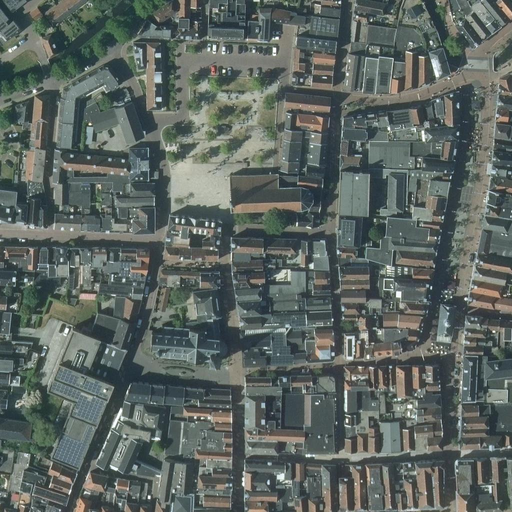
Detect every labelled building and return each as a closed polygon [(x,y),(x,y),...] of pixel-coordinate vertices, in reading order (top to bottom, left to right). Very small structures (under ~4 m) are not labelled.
[(21,4),(17,0),(2,0),(12,11),(21,4)] [(70,13),(61,0),(44,13),(53,26),(70,13)] [(61,0),(70,13),(86,0),(61,0)] [(177,10),(178,9),(177,0),(171,0),(163,5),(160,7),(151,13),(158,23),(177,11),(177,10)] [(207,26),(207,38),(210,38),(232,39),(242,39),(243,28),(244,28),(244,0),(208,0),(207,23),(207,26)] [(371,0),(354,0),(354,9),(369,12),(382,14),(385,3),(371,0)] [(427,49),(428,55),(428,82),(449,72),(447,63),(441,46),(436,29),(423,3),(422,0),(421,0),(402,0),(399,8),(397,20),(396,25),(413,27),(420,34),(424,49),(427,49)] [(447,0),(450,11),(450,12),(459,8),(455,0),(447,0)] [(473,10),(469,5),(466,0),(455,0),(459,8),(464,16),(465,17),(479,36),(481,39),(491,32),(473,10)] [(478,0),(476,0),(469,5),(473,10),(491,32),(499,25),(478,0)] [(494,0),(493,0),(478,0),(499,25),(509,18),(494,1),(494,0)] [(493,0),(494,0),(494,1),(509,18),(511,14),(511,3),(509,0),(493,0)] [(338,17),(339,7),(320,5),(316,4),(314,14),(319,14),(334,17),(338,17)] [(0,31),(7,40),(20,29),(13,20),(11,21),(0,7),(0,31)] [(29,13),(34,20),(42,14),(37,7),(29,13)] [(266,8),(258,8),(258,17),(258,20),(249,20),(248,20),(247,35),(247,39),(269,40),(271,8),(266,8)] [(271,21),(288,23),(290,12),(272,8),(271,17),(271,21)] [(452,21),(454,24),(464,18),(465,17),(464,16),(459,8),(450,12),(452,21)] [(366,26),(369,12),(354,9),(352,20),(363,22),(362,25),(366,26),(367,26),(366,26)] [(301,25),(303,25),(304,16),(295,15),(296,13),(290,12),(288,23),(297,24),(301,25)] [(338,18),(334,18),(305,15),(304,16),(303,25),(337,29),(338,18)] [(190,27),(188,27),(188,38),(201,39),(201,16),(192,16),(192,24),(192,27),(190,27)] [(172,26),(172,38),(188,38),(188,27),(190,27),(192,27),(192,24),(189,24),(189,18),(188,18),(183,18),(179,18),(178,26),(172,26)] [(478,37),(464,18),(454,24),(462,34),(462,35),(472,48),(481,40),(478,37)] [(159,37),(172,38),(172,26),(160,25),(160,26),(157,26),(147,19),(138,33),(139,36),(159,37)] [(362,25),(363,22),(352,20),(349,40),(358,41),(358,42),(364,43),(366,26),(362,25)] [(297,24),(296,34),(308,35),(332,38),(336,39),(337,29),(303,25),(301,25),(297,24)] [(392,57),(394,40),(396,28),(368,25),(367,26),(366,26),(364,43),(358,42),(358,41),(349,40),(348,53),(365,55),(365,56),(370,57),(377,58),(378,58),(378,55),(387,56),(392,57)] [(416,55),(428,55),(427,49),(424,49),(420,34),(413,27),(396,25),(396,28),(394,40),(396,40),(395,44),(401,45),(401,50),(405,50),(415,51),(416,55)] [(42,38),(49,58),(58,53),(51,34),(42,38)] [(295,46),(298,46),(330,51),(335,51),(335,50),(334,50),(335,40),(336,40),(336,39),(332,39),(308,36),(308,35),(296,34),(295,46)] [(145,42),(132,42),(138,69),(145,68),(145,66),(145,42)] [(159,42),(145,42),(145,66),(160,66),(159,42)] [(294,48),(293,62),(302,63),(303,56),(303,49),(298,48),(294,48)] [(404,57),(404,62),(402,89),(416,86),(416,55),(415,51),(405,50),(404,57)] [(312,57),(303,56),(302,63),(305,63),(311,64),(311,63),(333,64),(334,53),(312,51),(312,57)] [(365,56),(365,55),(348,53),(343,89),(346,90),(358,91),(359,80),(363,81),(365,56)] [(378,55),(378,58),(375,88),(374,92),(388,92),(389,92),(390,82),(389,82),(392,57),(387,56),(378,55)] [(428,55),(416,55),(417,86),(428,82),(428,55)] [(358,91),(362,91),(374,92),(374,88),(377,58),(370,57),(365,56),(363,81),(359,80),(358,91)] [(392,57),(389,82),(390,82),(389,92),(402,89),(404,62),(404,57),(392,57)] [(292,71),(296,71),(303,71),(304,70),(305,63),(302,63),(293,62),(292,71)] [(312,75),(332,76),(333,65),(329,64),(313,63),(312,75)] [(61,98),(56,145),(73,147),(78,98),(103,84),(106,90),(122,82),(109,65),(103,65),(71,82),(72,83),(63,88),(62,98),(61,98)] [(146,68),(146,91),(160,91),(160,80),(160,66),(145,66),(145,68),(146,68)] [(291,84),(301,85),(302,74),(296,73),(292,72),(291,84)] [(498,84),(511,85),(511,78),(509,73),(503,76),(499,78),(498,80),(498,84)] [(301,85),(310,86),(331,88),(331,84),(332,80),(331,80),(332,76),(312,75),(302,74),(301,85)] [(511,85),(498,84),(497,94),(511,95),(511,85)] [(161,109),(160,91),(146,91),(147,110),(161,109)] [(444,115),(444,116),(442,116),(442,119),(440,119),(440,125),(458,123),(457,94),(456,94),(455,93),(454,92),(444,95),(445,115),(444,115)] [(96,102),(98,106),(106,101),(101,93),(93,98),(96,102)] [(290,112),(296,113),(303,113),(323,115),(324,110),(326,110),(327,97),(287,93),(286,106),(291,107),(290,112)] [(511,95),(497,94),(496,107),(511,108),(511,95)] [(34,98),(32,120),(48,122),(49,100),(49,95),(34,96),(34,98)] [(443,95),(431,100),(434,117),(442,116),(444,116),(444,115),(443,95)] [(15,105),(14,119),(23,120),(26,120),(28,100),(15,105)] [(435,120),(434,117),(431,100),(422,104),(425,120),(433,118),(433,121),(435,120)] [(119,123),(126,142),(143,136),(132,101),(100,112),(98,105),(96,102),(93,104),(90,105),(88,106),(85,108),(84,108),(84,109),(84,114),(83,118),(84,119),(85,123),(91,120),(95,131),(119,123)] [(409,107),(408,107),(412,123),(423,120),(420,105),(409,107)] [(386,110),(388,124),(389,130),(412,126),(412,123),(408,107),(386,110)] [(511,108),(496,107),(495,120),(511,121),(511,108)] [(377,125),(388,124),(386,110),(385,110),(375,112),(376,119),(377,125)] [(286,127),(294,128),(327,132),(328,116),(323,115),(303,113),(296,113),(290,112),(286,111),(284,127),(286,127)] [(366,126),(377,125),(376,119),(375,112),(364,113),(365,122),(366,126)] [(352,115),(353,122),(365,122),(364,113),(352,115)] [(412,123),(412,126),(389,130),(386,133),(385,141),(409,141),(418,141),(457,139),(457,138),(458,124),(434,126),(433,121),(433,118),(425,120),(423,120),(412,123)] [(46,141),(48,122),(32,120),(31,134),(30,139),(46,141)] [(342,122),(341,139),(343,139),(353,140),(360,140),(366,141),(385,141),(386,133),(366,131),(366,126),(365,122),(353,122),(342,122)] [(511,124),(508,124),(499,122),(495,122),(494,123),(493,135),(511,137),(511,124)] [(323,166),(327,132),(294,128),(286,127),(284,127),(280,170),(290,170),(291,170),(291,173),(297,174),(304,175),(305,164),(323,166)] [(511,137),(493,135),(492,148),(496,148),(511,150),(511,137)] [(45,149),(46,141),(30,139),(29,146),(34,147),(45,149)] [(353,140),(343,139),(341,139),(340,154),(351,154),(352,148),(360,148),(360,140),(353,140)] [(409,156),(422,157),(425,157),(453,159),(457,139),(418,141),(409,141),(409,156)] [(368,168),(410,169),(413,169),(421,169),(422,157),(409,156),(409,141),(385,141),(366,141),(360,140),(360,148),(360,169),(361,170),(361,169),(368,169),(368,168)] [(45,149),(34,147),(34,151),(33,159),(32,174),(31,180),(42,181),(45,149)] [(129,148),(129,159),(129,180),(147,179),(147,178),(147,168),(148,168),(148,159),(147,159),(147,149),(147,147),(129,148)] [(340,154),(339,169),(360,169),(360,148),(352,148),(351,154),(340,154)] [(65,153),(65,150),(55,149),(52,183),(55,183),(81,182),(90,182),(100,182),(112,182),(111,196),(114,195),(130,195),(129,182),(129,180),(129,159),(95,155),(80,154),(65,153)] [(511,151),(492,150),(491,162),(511,164),(511,151)] [(26,151),(26,158),(33,159),(34,151),(26,151)] [(422,157),(421,169),(442,170),(451,171),(453,159),(425,157),(422,157)] [(511,164),(491,162),(489,176),(511,179),(511,164)] [(304,175),(322,177),(323,166),(305,164),(304,175)] [(386,215),(386,217),(399,217),(399,213),(402,213),(403,204),(407,204),(408,195),(406,195),(407,174),(410,174),(410,169),(368,168),(368,169),(361,169),(361,170),(360,169),(339,169),(339,177),(338,212),(367,214),(368,177),(385,178),(385,175),(387,175),(387,209),(379,209),(379,215),(386,215)] [(287,208),(291,208),(292,208),(299,208),(299,210),(300,210),(300,208),(307,206),(311,200),(312,201),(313,200),(311,199),(311,194),(313,193),(312,192),(311,192),(307,188),(308,186),(307,186),(306,187),(301,185),(300,184),(299,183),(299,185),(295,185),(295,184),(296,184),(297,174),(291,173),(291,170),(290,170),(280,170),(278,169),(278,173),(274,173),(274,172),(272,172),(272,173),(272,174),(261,174),(261,172),(259,173),(259,174),(247,174),(247,173),(246,173),(246,174),(245,174),(234,175),(234,173),(232,173),(232,175),(229,175),(229,183),(229,188),(229,196),(229,201),(230,201),(230,212),(231,212),(231,210),(235,209),(249,209),(249,211),(251,211),(251,209),(259,209),(259,210),(261,210),(261,209),(269,209),(269,210),(271,211),(271,208),(279,208),(279,210),(280,210),(281,208),(287,208)] [(424,207),(426,193),(428,179),(440,179),(442,170),(421,169),(413,169),(410,169),(410,174),(409,176),(409,177),(408,191),(414,191),(413,206),(424,207)] [(451,171),(442,170),(440,179),(449,180),(449,179),(451,171)] [(0,219),(1,219),(1,220),(2,220),(8,220),(14,221),(15,200),(16,190),(17,172),(15,171),(13,190),(0,188),(0,219)] [(304,175),(297,174),(296,184),(295,184),(295,185),(299,185),(299,183),(300,184),(301,185),(306,187),(307,186),(308,186),(307,188),(321,189),(322,177),(304,175)] [(511,179),(489,176),(488,188),(492,189),(511,191),(511,179)] [(129,180),(129,182),(130,195),(150,195),(154,195),(153,182),(147,182),(147,179),(129,180)] [(428,179),(426,193),(446,196),(446,195),(449,180),(440,179),(428,179)] [(40,198),(39,204),(46,205),(42,181),(31,180),(27,180),(27,189),(27,194),(27,195),(27,196),(40,198)] [(81,205),(81,182),(55,183),(55,203),(81,205)] [(89,208),(90,182),(81,182),(81,205),(81,215),(80,230),(99,231),(100,216),(90,215),(90,208),(89,208)] [(114,195),(111,196),(112,182),(100,182),(100,207),(106,207),(111,207),(111,201),(114,201),(114,207),(117,207),(127,207),(154,206),(154,202),(154,196),(154,195),(150,195),(130,195),(114,195)] [(311,200),(307,206),(308,207),(308,211),(318,212),(318,211),(321,189),(307,188),(311,192),(312,192),(313,193),(311,194),(311,199),(313,200),(312,201),(311,200)] [(511,192),(492,189),(488,189),(486,201),(511,205),(511,192)] [(413,206),(414,191),(408,191),(408,195),(407,204),(403,204),(402,213),(402,218),(415,219),(415,218),(416,218),(422,219),(441,221),(443,209),(424,207),(413,206)] [(21,201),(15,200),(14,221),(25,223),(27,196),(27,195),(27,194),(22,193),(21,201)] [(443,209),(446,196),(426,193),(424,207),(443,209)] [(27,196),(25,223),(37,225),(39,204),(40,198),(27,196)] [(511,205),(486,201),(484,214),(511,217),(511,205)] [(46,205),(39,204),(37,225),(47,227),(47,224),(46,205)] [(67,229),(68,206),(63,206),(63,214),(54,213),(53,228),(67,229)] [(73,207),(68,206),(67,229),(80,230),(81,215),(73,215),(73,207)] [(154,232),(154,206),(127,207),(117,207),(117,218),(132,219),(132,232),(154,232)] [(299,208),(292,208),(291,208),(287,208),(287,215),(296,216),(295,226),(318,227),(318,212),(308,211),(308,207),(307,206),(300,208),(300,210),(299,210),(299,208)] [(111,215),(111,207),(106,207),(106,214),(100,214),(100,216),(99,231),(110,232),(110,218),(111,218),(111,215)] [(117,218),(117,207),(114,207),(111,207),(111,215),(111,218),(110,218),(110,232),(111,232),(128,232),(132,232),(132,219),(117,218)] [(190,230),(206,232),(219,233),(220,221),(220,220),(169,214),(167,228),(190,230)] [(336,232),(337,232),(336,243),(336,244),(359,247),(359,246),(364,246),(364,242),(360,242),(361,216),(337,214),(337,216),(338,216),(337,228),(336,232)] [(481,227),(511,233),(511,217),(484,214),(481,227)] [(391,264),(392,249),(390,248),(390,236),(420,240),(422,226),(421,226),(415,226),(415,219),(402,218),(399,217),(386,217),(386,220),(385,236),(380,236),(379,247),(370,247),(366,246),(365,258),(391,266),(391,264)] [(421,226),(422,226),(440,228),(441,221),(422,219),(421,226)] [(440,228),(422,226),(420,240),(437,242),(440,228)] [(511,233),(481,227),(476,252),(511,258),(511,233)] [(167,228),(165,244),(178,246),(188,247),(190,230),(167,228)] [(206,232),(205,247),(218,248),(219,233),(206,232)] [(396,249),(436,251),(435,251),(437,242),(420,240),(390,236),(390,248),(392,249),(396,249)] [(230,237),(231,250),(257,252),(257,255),(261,255),(261,258),(263,258),(263,252),(261,252),(262,238),(260,238),(230,237)] [(277,253),(295,253),(295,239),(262,238),(261,252),(263,252),(263,258),(263,259),(265,259),(274,260),(277,259),(277,253)] [(312,253),(311,240),(301,239),(301,243),(300,265),(307,265),(308,254),(312,253)] [(312,256),(326,255),(325,239),(311,239),(311,240),(312,253),(312,256)] [(170,257),(177,258),(178,246),(165,244),(162,259),(170,259),(170,257)] [(356,257),(357,253),(357,247),(336,245),(337,256),(350,257),(356,257)] [(18,270),(27,270),(28,246),(6,246),(4,269),(18,270)] [(34,271),(34,268),(37,268),(37,264),(37,247),(28,246),(27,270),(34,271)] [(188,247),(178,246),(177,258),(191,258),(191,247),(188,247)] [(55,247),(55,264),(50,264),(50,269),(48,269),(48,275),(41,275),(41,278),(33,277),(33,281),(32,285),(50,286),(50,285),(50,282),(59,283),(59,275),(68,275),(68,265),(68,247),(55,247)] [(55,264),(55,247),(49,247),(48,256),(47,256),(46,263),(48,263),(47,269),(38,268),(37,268),(34,268),(34,271),(33,277),(41,278),(41,275),(48,275),(48,269),(50,269),(50,264),(55,264)] [(47,256),(48,256),(49,247),(38,247),(37,264),(38,268),(47,269),(48,263),(46,263),(47,256)] [(68,275),(67,289),(73,289),(74,273),(73,273),(73,265),(78,265),(79,261),(79,247),(69,247),(68,247),(68,265),(68,275)] [(78,275),(79,274),(79,282),(91,282),(91,261),(91,247),(79,247),(79,261),(78,265),(78,275)] [(91,282),(99,283),(108,283),(109,272),(101,272),(102,265),(102,261),(107,261),(107,260),(105,260),(106,248),(102,247),(91,247),(91,261),(91,282)] [(205,247),(198,247),(191,247),(191,258),(205,259),(205,248),(205,247)] [(120,251),(120,248),(106,248),(105,260),(107,260),(107,261),(102,261),(102,265),(101,272),(109,272),(118,273),(119,261),(120,251)] [(120,251),(119,261),(134,261),(134,248),(120,248),(120,251)] [(134,248),(134,261),(148,261),(149,249),(134,248)] [(205,248),(205,259),(218,259),(218,248),(205,248)] [(433,266),(436,251),(396,249),(395,263),(413,264),(429,265),(433,266)] [(253,260),(261,259),(263,259),(263,258),(261,258),(261,255),(257,255),(257,252),(231,250),(231,260),(249,260),(249,255),(252,255),(253,256),(253,260)] [(511,258),(476,252),(474,264),(511,271),(511,258)] [(328,269),(326,255),(312,256),(312,264),(312,269),(328,269)] [(368,277),(378,278),(378,277),(385,277),(386,270),(375,270),(370,271),(369,273),(368,273),(368,265),(350,266),(350,257),(337,256),(338,266),(339,278),(343,277),(368,277)] [(265,259),(263,259),(261,259),(253,260),(249,260),(231,260),(231,264),(231,271),(275,269),(274,260),(265,259)] [(134,261),(119,261),(118,273),(109,272),(108,283),(143,286),(148,261),(134,261)] [(511,271),(474,264),(471,277),(511,284),(511,271)] [(392,277),(430,278),(431,278),(433,267),(429,267),(412,267),(388,266),(387,277),(392,277)] [(18,270),(4,269),(0,268),(0,282),(6,283),(14,284),(14,276),(18,276),(18,270)] [(33,281),(33,277),(34,271),(27,270),(18,270),(18,276),(18,280),(33,281)] [(199,271),(160,270),(158,285),(199,286),(199,271)] [(205,286),(219,286),(219,284),(218,272),(217,272),(199,271),(199,286),(205,286)] [(263,271),(249,271),(249,282),(263,282),(263,271)] [(305,271),(305,276),(314,276),(314,281),(308,281),(308,284),(329,283),(328,271),(305,271)] [(234,286),(249,286),(249,272),(232,272),(234,286)] [(377,288),(378,278),(368,277),(343,277),(339,278),(340,289),(344,288),(364,288),(377,288)] [(380,298),(380,300),(403,301),(426,301),(427,299),(427,298),(431,278),(430,278),(392,277),(387,277),(385,277),(378,277),(378,278),(377,288),(378,288),(379,298),(380,298)] [(511,284),(471,277),(469,290),(494,295),(511,297),(511,284)] [(108,283),(99,283),(97,292),(131,296),(131,297),(141,298),(143,286),(108,283)] [(329,283),(308,284),(308,288),(312,288),(312,294),(312,295),(329,294),(329,283)] [(240,300),(260,299),(259,285),(249,286),(234,286),(236,300),(240,300)] [(168,288),(162,287),(159,301),(166,302),(168,288)] [(194,303),(196,319),(218,316),(221,316),(220,306),(219,306),(216,287),(191,290),(193,303),(194,303)] [(380,300),(380,298),(379,298),(365,297),(364,288),(344,288),(340,289),(341,301),(346,300),(364,300),(364,302),(369,302),(369,304),(369,306),(369,307),(380,307),(380,300)] [(511,297),(494,295),(469,290),(467,303),(493,307),(499,308),(511,309),(511,297)] [(236,300),(238,315),(269,313),(272,313),(273,312),(283,312),(283,311),(305,311),(308,311),(308,310),(307,299),(307,297),(303,297),(303,293),(303,292),(282,294),(282,292),(268,292),(268,299),(260,299),(240,300),(236,300)] [(6,296),(0,295),(0,307),(5,308),(5,309),(16,310),(16,303),(6,303),(6,296)] [(119,318),(135,323),(141,298),(114,296),(113,316),(119,318)] [(66,297),(65,302),(73,305),(76,298),(66,297)] [(330,297),(307,299),(308,310),(330,310),(330,297)] [(364,300),(346,300),(341,301),(342,313),(343,313),(356,314),(358,314),(364,314),(364,310),(359,310),(359,304),(360,305),(366,304),(369,304),(369,302),(364,302),(364,300)] [(397,324),(398,313),(402,313),(425,314),(427,301),(426,301),(403,301),(380,300),(380,307),(380,314),(382,314),(382,318),(382,320),(382,325),(397,324)] [(436,341),(450,342),(454,304),(453,304),(450,304),(449,304),(446,304),(444,303),(444,304),(442,303),(440,303),(436,341)] [(0,310),(0,332),(9,333),(10,311),(0,310)] [(308,310),(308,311),(305,311),(306,325),(331,324),(331,310),(330,310),(308,310)] [(238,315),(240,329),(244,328),(245,332),(250,332),(285,329),(293,329),(293,326),(306,325),(305,311),(283,311),(283,312),(273,312),(272,313),(269,313),(238,315)] [(119,318),(113,316),(97,312),(90,333),(112,341),(113,343),(126,348),(135,323),(119,318)] [(397,325),(421,326),(425,314),(402,313),(398,313),(397,324),(397,325)] [(359,329),(370,329),(370,314),(369,314),(364,314),(358,314),(359,329)] [(481,318),(481,316),(465,315),(464,326),(486,327),(489,328),(489,325),(486,325),(486,318),(481,318)] [(156,352),(159,352),(158,354),(157,356),(158,356),(158,357),(160,357),(160,356),(168,357),(168,358),(169,358),(169,357),(177,357),(176,358),(178,359),(178,358),(185,358),(185,359),(187,360),(187,359),(192,360),(193,360),(193,359),(195,360),(196,360),(200,361),(202,361),(202,360),(208,360),(208,361),(210,361),(216,362),(218,362),(218,360),(218,359),(220,359),(221,357),(220,355),(218,355),(219,354),(222,353),(223,353),(224,353),(223,352),(225,349),(226,350),(227,348),(226,348),(226,345),(227,345),(227,343),(226,343),(224,340),(225,340),(224,339),(223,340),(220,338),(218,316),(196,319),(196,321),(185,323),(186,328),(162,326),(162,325),(161,325),(160,332),(152,331),(151,331),(149,348),(150,348),(151,348),(155,348),(155,351),(156,352)] [(486,318),(486,325),(489,325),(489,328),(498,328),(499,319),(486,318)] [(511,320),(499,319),(498,328),(498,331),(499,331),(499,352),(511,352),(511,320)] [(72,326),(47,388),(73,399),(50,456),(78,467),(112,383),(105,380),(118,348),(125,351),(126,349),(72,326)] [(486,327),(464,326),(464,334),(484,336),(484,339),(487,339),(489,334),(488,334),(489,328),(486,327)] [(390,341),(399,339),(418,335),(420,328),(395,327),(378,328),(378,329),(370,329),(371,330),(371,335),(373,335),(373,343),(390,341)] [(286,344),(289,344),(289,353),(292,353),(305,352),(313,352),(312,344),(312,328),(285,329),(286,344)] [(312,344),(333,343),(332,328),(331,328),(312,328),(312,344)] [(464,334),(463,344),(491,346),(498,346),(497,341),(498,331),(498,328),(489,328),(488,334),(489,334),(487,339),(484,339),(484,336),(464,334)] [(240,332),(242,347),(270,345),(271,345),(286,344),(285,329),(250,332),(245,332),(240,332)] [(371,330),(370,329),(359,329),(359,330),(356,330),(356,332),(353,332),(353,355),(353,357),(362,356),(362,346),(368,345),(367,336),(371,335),(371,330)] [(353,355),(353,332),(344,332),(344,344),(341,344),(342,355),(342,357),(344,358),(353,357),(353,355)] [(373,335),(371,335),(367,336),(368,345),(362,346),(362,356),(374,355),(373,343),(373,335)] [(417,339),(418,335),(399,339),(401,351),(406,350),(413,349),(417,339)] [(401,351),(399,339),(390,341),(391,353),(401,351)] [(11,357),(27,358),(31,349),(33,342),(13,340),(12,343),(0,342),(0,355),(11,356),(11,357)] [(391,353),(390,341),(373,343),(374,355),(391,353)] [(313,352),(305,352),(306,361),(330,359),(333,357),(333,343),(312,344),(313,352)] [(265,354),(265,363),(292,362),(292,353),(289,353),(289,344),(286,344),(271,345),(271,354),(265,354)] [(491,346),(463,344),(463,353),(481,354),(487,355),(497,355),(498,346),(491,346)] [(270,345),(242,347),(242,355),(243,364),(265,363),(265,354),(271,354),(271,345),(270,345)] [(0,368),(20,370),(20,372),(26,373),(30,373),(31,371),(37,351),(31,349),(27,358),(11,357),(0,355),(0,368)] [(302,361),(306,361),(305,352),(292,353),(292,362),(302,361)] [(511,357),(486,360),(487,355),(481,354),(463,353),(461,400),(465,400),(474,400),(474,401),(483,400),(483,403),(488,403),(506,401),(511,400),(511,357)] [(410,387),(410,364),(395,365),(396,377),(394,377),(395,392),(395,397),(411,397),(410,387)] [(423,364),(410,364),(410,387),(424,386),(424,380),(423,364)] [(423,364),(424,380),(438,379),(438,364),(423,364)] [(368,370),(369,388),(369,393),(377,393),(377,387),(376,365),(368,366),(368,370)] [(376,365),(377,387),(377,393),(387,392),(386,365),(376,365)] [(387,392),(395,392),(394,377),(394,365),(386,365),(387,392)] [(343,378),(367,377),(367,370),(367,366),(343,366),(343,378)] [(0,383),(12,384),(18,385),(20,372),(0,370),(0,383)] [(316,393),(316,391),(316,383),(311,383),(310,374),(309,375),(309,372),(300,372),(300,375),(289,375),(290,384),(290,389),(290,393),(316,393)] [(311,383),(316,383),(316,391),(330,390),(334,389),(334,385),(334,377),(334,376),(333,376),(330,374),(330,373),(310,374),(311,383)] [(281,384),(290,384),(289,375),(278,376),(278,384),(281,384)] [(244,376),(244,385),(278,384),(278,376),(270,376),(244,376)] [(343,378),(344,388),(368,388),(367,377),(343,378)] [(424,386),(424,390),(439,389),(438,379),(424,380),(424,386)] [(171,385),(130,381),(124,397),(148,400),(169,402),(169,403),(183,404),(183,396),(185,396),(203,397),(204,389),(204,388),(171,385)] [(12,384),(11,393),(25,394),(26,386),(18,385),(12,384)] [(280,393),(281,393),(281,387),(281,384),(278,384),(244,385),(245,394),(280,393)] [(424,386),(410,387),(411,397),(395,397),(395,392),(387,392),(387,396),(389,396),(389,403),(403,403),(403,400),(417,400),(425,399),(424,392),(431,391),(439,391),(439,389),(424,390),(424,386)] [(204,389),(203,397),(230,398),(231,390),(207,388),(206,389),(204,389)] [(344,388),(344,414),(355,414),(355,412),(358,412),(358,409),(378,409),(377,394),(377,393),(369,393),(369,388),(368,388),(344,388)] [(431,391),(424,392),(425,399),(417,400),(417,407),(440,405),(439,391),(431,391)] [(302,453),(337,452),(335,392),(331,392),(323,392),(323,393),(316,393),(290,393),(281,393),(280,393),(245,394),(244,427),(245,427),(303,428),(302,453)] [(377,393),(377,394),(378,409),(378,413),(385,412),(384,403),(389,403),(389,396),(387,396),(387,392),(377,393)] [(184,404),(198,405),(231,407),(230,398),(203,397),(185,396),(184,404)] [(154,476),(154,475),(156,467),(135,458),(144,437),(149,439),(149,438),(160,440),(165,407),(124,399),(122,411),(122,413),(123,414),(117,418),(115,417),(96,461),(107,466),(108,463),(128,472),(131,466),(136,469),(136,473),(154,476)] [(391,412),(400,412),(400,419),(416,418),(416,420),(418,420),(417,407),(417,400),(403,400),(403,403),(389,403),(384,403),(385,412),(391,412)] [(511,401),(506,402),(506,401),(488,403),(488,414),(488,425),(488,435),(500,435),(500,433),(511,433),(511,401)] [(488,403),(483,403),(480,403),(480,404),(477,404),(460,405),(460,415),(488,414),(488,403)] [(427,419),(440,418),(440,405),(417,407),(418,420),(427,419)] [(194,422),(195,420),(204,421),(207,421),(211,421),(231,422),(231,409),(171,406),(170,413),(183,414),(187,414),(187,422),(187,421),(194,422)] [(355,414),(355,425),(355,433),(367,433),(367,437),(378,437),(378,427),(368,427),(368,416),(378,415),(378,414),(378,413),(378,409),(358,409),(358,412),(355,412),(355,414)] [(402,450),(401,429),(400,420),(400,419),(400,412),(391,412),(391,421),(378,421),(378,427),(378,437),(378,451),(402,450)] [(344,425),(355,425),(355,414),(344,414),(344,425)] [(459,426),(488,425),(488,414),(460,415),(459,426)] [(0,436),(27,440),(27,441),(37,442),(40,423),(38,423),(38,422),(30,419),(30,420),(30,421),(0,416),(0,436)] [(400,420),(401,429),(414,428),(413,425),(428,424),(427,419),(418,420),(416,420),(416,418),(400,419),(400,420)] [(413,425),(414,428),(414,437),(425,436),(428,436),(437,435),(441,434),(440,418),(427,419),(428,424),(413,425)] [(185,455),(184,458),(190,458),(191,456),(194,457),(197,457),(198,447),(204,447),(205,438),(201,438),(201,431),(203,429),(207,429),(207,421),(204,421),(195,420),(194,422),(187,421),(187,422),(169,420),(168,436),(164,453),(185,455)] [(211,421),(207,421),(207,429),(231,431),(231,422),(211,421)] [(344,452),(356,452),(355,433),(355,425),(344,425),(344,452)] [(459,435),(479,435),(488,435),(488,425),(459,426),(459,435)] [(302,453),(303,428),(245,427),(244,427),(245,437),(294,439),(293,453),(302,453)] [(414,428),(401,429),(402,450),(415,449),(414,437),(414,428)] [(203,429),(201,431),(201,438),(205,438),(231,440),(231,431),(207,429),(203,429)] [(355,433),(356,452),(367,452),(367,437),(367,433),(355,433)] [(511,433),(500,433),(500,435),(501,446),(511,445),(511,433)] [(441,435),(437,435),(432,435),(428,436),(428,449),(441,448),(441,435)] [(479,435),(459,435),(459,448),(479,447),(479,435)] [(479,447),(501,446),(500,435),(488,435),(479,435),(479,447)] [(428,449),(428,436),(425,436),(414,437),(415,449),(428,449)] [(293,453),(294,439),(245,437),(245,438),(244,451),(277,452),(293,453)] [(378,437),(367,437),(367,452),(378,451),(378,437)] [(204,447),(231,449),(231,440),(205,438),(204,447)] [(231,458),(231,449),(204,447),(198,447),(197,457),(231,458)] [(0,472),(10,474),(12,463),(14,450),(2,449),(2,456),(0,455),(0,472)] [(15,464),(12,463),(10,474),(10,481),(8,492),(7,497),(6,497),(5,507),(4,507),(3,511),(15,511),(16,509),(17,502),(19,492),(20,486),(23,469),(27,470),(28,466),(30,453),(18,451),(16,463),(15,464)] [(160,500),(170,501),(168,511),(193,511),(194,506),(195,492),(194,492),(190,492),(191,484),(193,465),(194,459),(190,458),(184,458),(163,455),(163,458),(157,492),(159,492),(159,496),(160,497),(160,500)] [(194,457),(191,456),(190,458),(194,459),(193,465),(198,466),(231,467),(231,458),(197,457),(194,457)] [(506,461),(506,457),(489,458),(489,464),(490,484),(491,496),(491,500),(491,501),(501,499),(499,480),(507,479),(506,461)] [(456,490),(473,490),(473,485),(472,459),(463,459),(463,458),(457,459),(456,459),(455,460),(455,461),(454,462),(454,467),(454,468),(455,468),(456,490)] [(487,458),(472,459),(473,485),(490,484),(489,464),(487,464),(487,462),(487,458)] [(244,459),(244,470),(276,471),(275,486),(291,487),(291,478),(291,461),(284,461),(275,460),(244,459)] [(443,477),(443,459),(431,460),(434,506),(444,505),(443,487),(443,477)] [(431,460),(414,461),(418,506),(434,506),(431,460)] [(52,474),(72,482),(76,472),(52,461),(47,472),(52,474)] [(291,478),(306,478),(306,469),(306,463),(291,461),(291,478)] [(402,462),(404,486),(406,507),(418,506),(414,461),(402,462)] [(392,463),(381,463),(384,507),(397,507),(396,487),(404,486),(402,462),(392,463)] [(384,507),(381,463),(365,463),(365,467),(368,503),(368,507),(384,507)] [(321,464),(321,470),(321,511),(325,511),(336,510),(334,464),(321,464)] [(351,464),(352,475),(353,507),(366,507),(366,503),(363,468),(363,464),(351,464)] [(198,474),(198,466),(193,465),(191,484),(197,485),(230,487),(231,476),(198,474)] [(16,509),(15,511),(29,511),(31,504),(37,506),(40,495),(31,492),(35,482),(43,484),(47,472),(28,466),(27,470),(23,469),(20,486),(19,492),(17,502),(16,509)] [(231,467),(198,466),(198,474),(231,476),(231,467)] [(321,511),(321,470),(306,469),(306,478),(306,488),(306,495),(306,511),(321,511)] [(275,486),(276,471),(244,470),(244,486),(275,487),(275,486)] [(68,493),(72,482),(52,474),(47,472),(43,484),(68,493)] [(106,485),(108,476),(90,472),(83,485),(82,488),(94,490),(94,488),(99,489),(104,491),(105,490),(106,485)] [(353,510),(353,507),(352,475),(339,476),(340,509),(350,508),(350,510),(353,510)] [(106,485),(105,490),(109,491),(114,492),(115,487),(117,478),(108,476),(106,485)] [(117,497),(120,497),(126,498),(127,493),(129,480),(117,478),(115,487),(114,492),(114,496),(117,497)] [(306,511),(306,495),(298,495),(298,488),(306,488),(306,478),(291,478),(291,487),(291,490),(292,490),(292,496),(293,501),(294,510),(294,511),(306,511)] [(134,494),(138,495),(141,482),(140,482),(129,480),(127,493),(134,494)] [(31,492),(40,495),(65,504),(68,493),(43,484),(35,482),(31,492)] [(136,511),(150,511),(151,505),(144,504),(145,495),(146,495),(147,483),(141,482),(138,495),(138,496),(136,511)] [(194,492),(195,492),(230,494),(230,487),(197,485),(191,484),(190,492),(194,492)] [(473,490),(456,490),(456,511),(474,511),(474,501),(491,500),(491,496),(490,484),(473,485),(473,490)] [(275,486),(275,487),(244,486),(244,499),(272,500),(276,500),(293,501),(292,496),(292,490),(291,490),(291,487),(275,486)] [(397,507),(406,507),(404,486),(396,487),(397,507)] [(94,491),(91,500),(89,507),(87,511),(99,511),(100,510),(94,508),(99,489),(94,488),(94,490),(94,491)] [(111,511),(112,509),(114,496),(114,492),(109,491),(107,504),(109,505),(109,506),(101,505),(100,510),(99,511),(111,511)] [(195,492),(194,506),(230,506),(230,494),(195,492)] [(136,511),(138,496),(138,495),(127,493),(126,498),(126,501),(123,511),(136,511)] [(42,507),(41,511),(61,511),(65,504),(40,495),(37,506),(42,507)] [(87,511),(91,500),(79,496),(74,511),(87,511)] [(111,511),(123,511),(126,501),(126,498),(120,497),(117,497),(116,501),(122,502),(121,511),(112,509),(111,511)] [(244,511),(256,511),(266,511),(272,511),(272,500),(244,499),(244,511)] [(491,500),(474,501),(474,511),(477,511),(502,510),(501,499),(491,501),(491,500)] [(156,500),(154,511),(168,511),(170,501),(160,500),(156,500)] [(272,500),(272,511),(266,511),(282,511),(283,511),(294,510),(293,501),(276,500),(272,500)]
